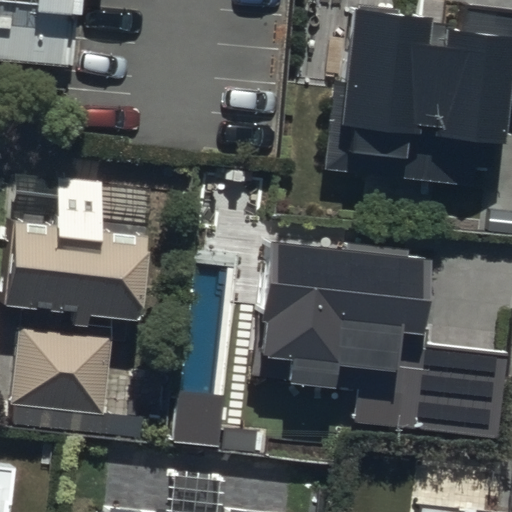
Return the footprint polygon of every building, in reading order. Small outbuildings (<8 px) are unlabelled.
[(0,0),(0,54),(60,61),(63,29),(65,0),(0,0)] [(43,215),(2,212),(0,232),(0,299),(64,304),(63,318),(78,319),(78,309),(127,313),(130,264),(134,264),(137,229),(91,225),(95,177),(47,173),(43,215)] [(106,329),(12,318),(2,402),(45,407),(43,420),(63,423),(66,402),(97,406),(106,329)] [(325,433),(332,345),(245,338),(237,426),(325,433)] [(153,501),(95,495),(92,511),(281,511),(283,504),(216,497),(214,511),(162,511),(152,511),(153,501)] [(511,511),(511,509),(406,498),(404,511),(511,511)]
